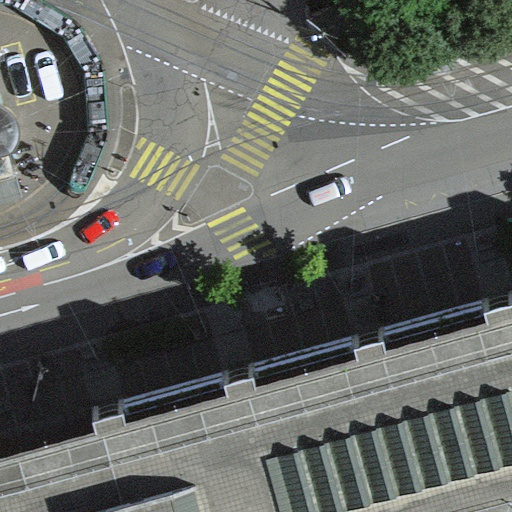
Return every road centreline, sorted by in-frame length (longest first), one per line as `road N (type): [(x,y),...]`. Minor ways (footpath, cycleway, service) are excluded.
road 1 (secondary): [(44,279),(189,252),(511,132)]
road 2 (secondary): [(44,279),(120,226),(171,150),(172,84),(135,0)]
